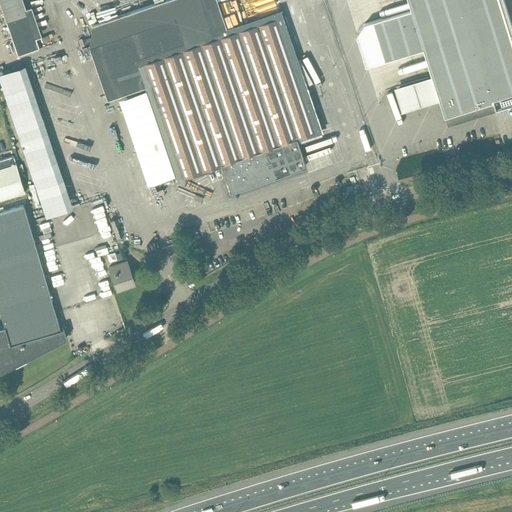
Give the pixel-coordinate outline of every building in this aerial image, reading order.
[(0,0),(0,3),(17,54),(39,47),(35,37),(41,35),(31,6),(25,8),(22,0),(0,0)] [(316,131),(276,17),(228,33),(216,0),(163,0),(92,25),(115,94),(150,82),(182,177),(221,164),(230,191),(306,166),(296,138),(316,131)] [(409,0),(412,9),(365,24),(357,36),(367,66),(424,48),(433,76),(440,100),(445,114),(445,117),(448,124),(511,104),(511,25),(504,0),(409,0)] [(5,71),(45,221),(56,218),(56,214),(72,210),(33,64),(5,71)] [(0,199),(25,192),(14,155),(0,159),(0,199)] [(63,328),(60,329),(23,205),(0,211),(0,311),(4,326),(0,327),(0,371),(0,372),(66,338),(63,328)] [(123,252),(115,254),(117,260),(125,257),(123,252)] [(134,283),(126,261),(109,267),(116,287),(126,284),(127,286),(134,283)]
